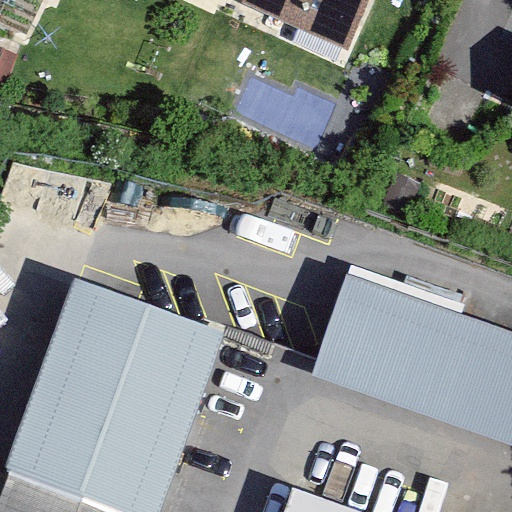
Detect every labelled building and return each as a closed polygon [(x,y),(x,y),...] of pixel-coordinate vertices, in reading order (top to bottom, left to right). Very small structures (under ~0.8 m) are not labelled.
[(353,0),(233,0),(231,6),(334,48),(353,0)] [(511,323),(350,269),(313,376),(511,446),(511,323)] [(222,350),(72,294),(12,454),(162,510),(222,350)] [(361,511),(292,488),(283,511),(361,511)] [(39,511),(14,502),(10,511),(39,511)]
